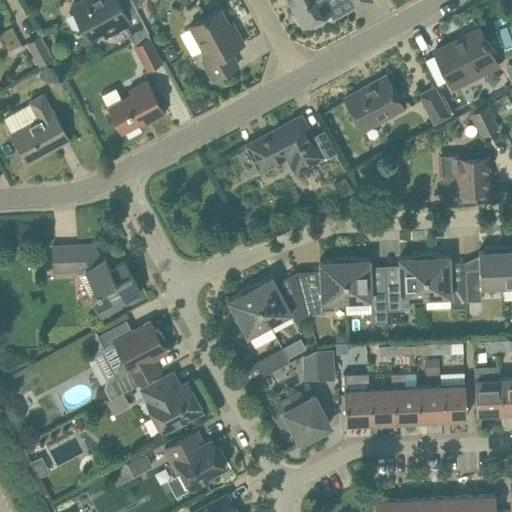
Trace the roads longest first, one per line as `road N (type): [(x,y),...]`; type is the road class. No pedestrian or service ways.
road 1 (residential): [(173,284),(332,224),(511,219)]
road 2 (residential): [(282,483),(365,442),(511,438)]
road 3 (residential): [(282,483),(173,284)]
road 4 (residential): [(114,177),(301,75)]
road 5 (residential): [(301,75),(440,0)]
road 6 (residential): [(173,284),(114,177)]
